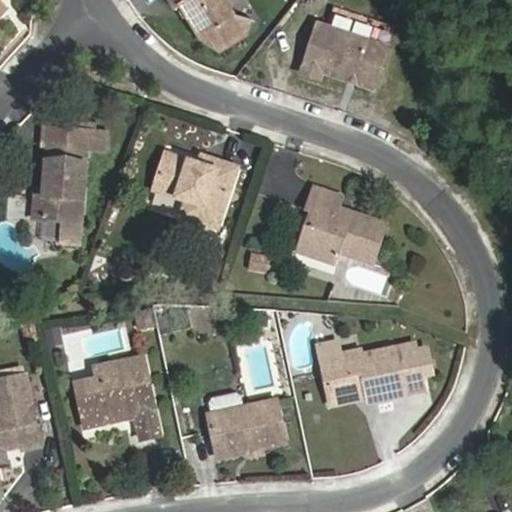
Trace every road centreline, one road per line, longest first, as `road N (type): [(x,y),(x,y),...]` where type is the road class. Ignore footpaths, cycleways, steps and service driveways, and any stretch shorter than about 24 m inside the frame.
road 1 (residential): [(196,511),(347,501),(414,473),(475,405),(492,338),(488,291),(456,220),(407,171),(354,142),(183,84),(93,9)]
road 2 (residential): [(93,9),(0,103)]
